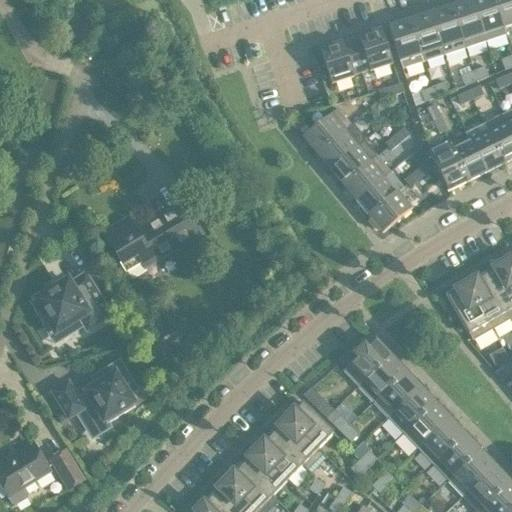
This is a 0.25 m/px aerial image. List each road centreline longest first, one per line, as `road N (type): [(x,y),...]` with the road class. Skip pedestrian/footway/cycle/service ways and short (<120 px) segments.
road 1 (residential): [(135,511),(208,425),(349,299),(511,203)]
road 2 (residential): [(215,42),(343,0)]
